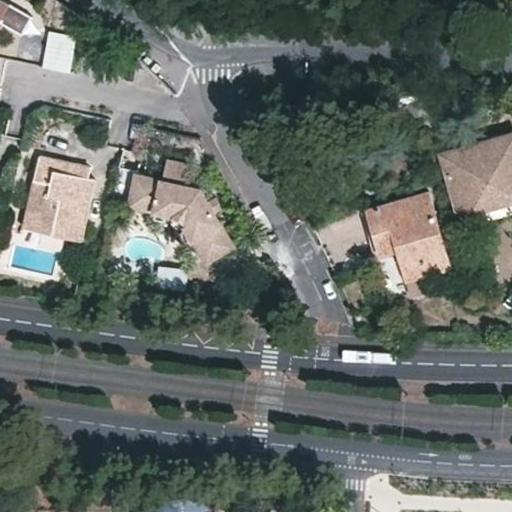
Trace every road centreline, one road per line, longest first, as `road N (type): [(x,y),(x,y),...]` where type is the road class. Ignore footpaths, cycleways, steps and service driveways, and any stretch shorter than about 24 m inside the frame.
road 1 (secondary): [(511,371),(291,363),(0,322)]
road 2 (secondary): [(0,408),(360,453)]
road 3 (residential): [(511,67),(215,55)]
road 4 (residential): [(328,311),(218,109)]
road 5 (residential): [(28,80),(218,109)]
road 6 (secondary): [(360,453),(511,462)]
road 7 (residential): [(107,0),(186,51),(215,55)]
